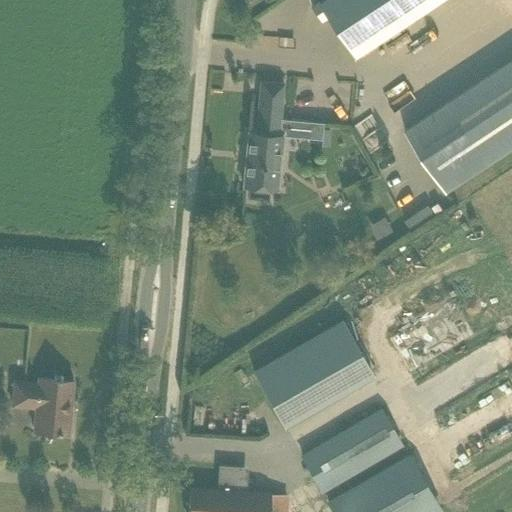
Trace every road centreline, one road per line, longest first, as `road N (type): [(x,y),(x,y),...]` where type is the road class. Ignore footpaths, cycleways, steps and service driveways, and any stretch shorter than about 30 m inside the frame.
road 1 (tertiary): [(157,264),(182,0)]
road 2 (tertiary): [(136,511),(149,359)]
